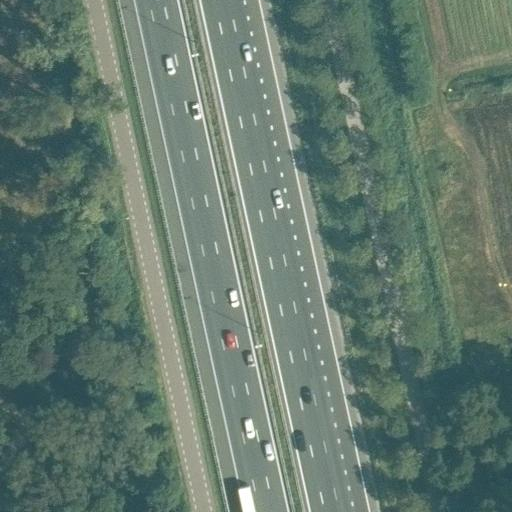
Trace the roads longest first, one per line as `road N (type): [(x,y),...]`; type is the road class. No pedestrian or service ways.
road 1 (unclassified): [(442,511),(325,0)]
road 2 (tertiary): [(204,511),(94,0)]
road 3 (motorway): [(330,511),(220,0)]
road 4 (motorway): [(156,0),(266,511)]
